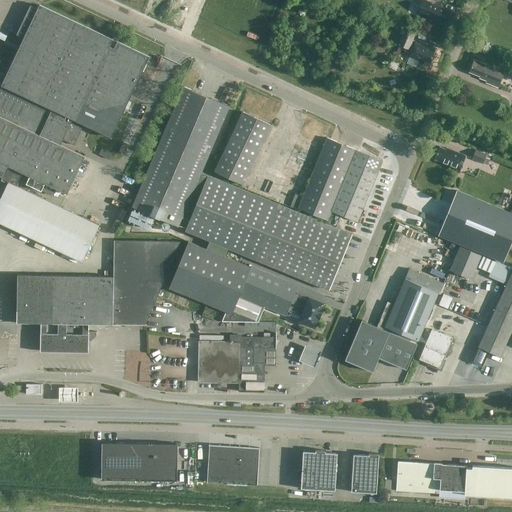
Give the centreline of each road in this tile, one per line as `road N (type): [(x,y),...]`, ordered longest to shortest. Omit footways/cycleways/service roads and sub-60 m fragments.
road 1 (primary): [(445,430),(0,411)]
road 2 (residential): [(411,152),(86,0)]
road 3 (unclassified): [(0,383),(98,377),(163,397),(325,395)]
road 4 (residential): [(325,395),(323,370),(411,152)]
road 5 (unclassified): [(325,395),(511,389)]
road 6 (residential): [(411,152),(474,0)]
